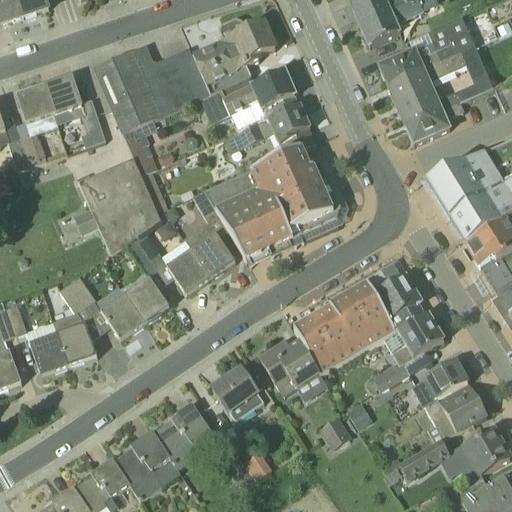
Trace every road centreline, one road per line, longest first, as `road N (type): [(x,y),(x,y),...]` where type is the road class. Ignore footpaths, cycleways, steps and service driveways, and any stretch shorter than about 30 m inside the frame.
road 1 (residential): [(0,479),(380,235),(393,212)]
road 2 (residential): [(393,212),(299,0)]
road 3 (residential): [(0,69),(208,0)]
road 4 (residential): [(511,384),(416,231),(393,212)]
